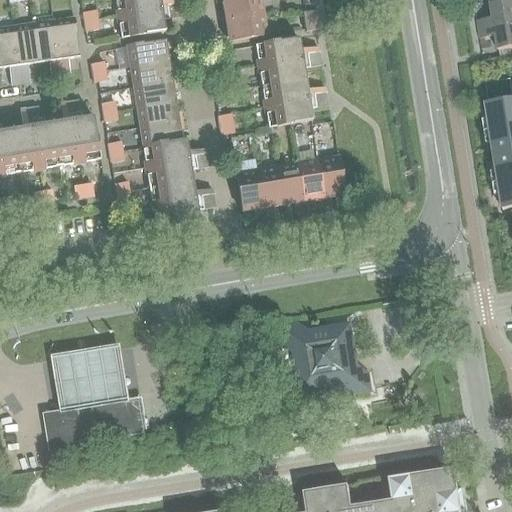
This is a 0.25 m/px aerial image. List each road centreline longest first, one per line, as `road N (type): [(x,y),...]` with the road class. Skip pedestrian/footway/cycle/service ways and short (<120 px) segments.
road 1 (tertiary): [(0,331),(370,258),(420,246),(433,233)]
road 2 (tertiary): [(433,233),(442,191),(410,0)]
road 3 (residential): [(498,511),(463,306)]
road 4 (unknown): [(74,0),(106,204)]
